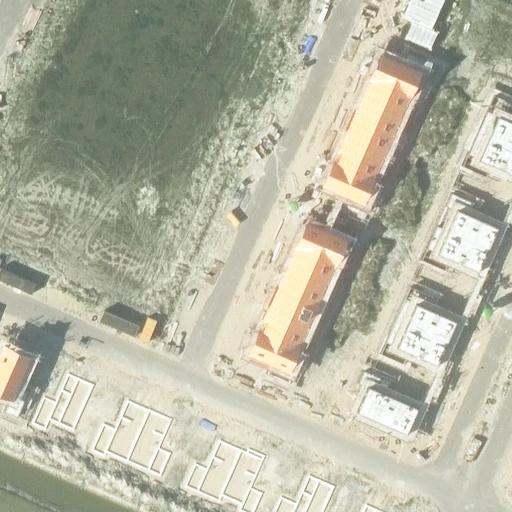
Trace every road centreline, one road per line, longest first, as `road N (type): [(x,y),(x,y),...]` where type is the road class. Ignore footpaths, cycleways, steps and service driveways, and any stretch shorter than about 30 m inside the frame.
road 1 (residential): [(187,373),(348,0)]
road 2 (residential): [(187,373),(429,482)]
road 3 (residential): [(0,290),(187,373)]
road 4 (residential): [(429,482),(511,298)]
